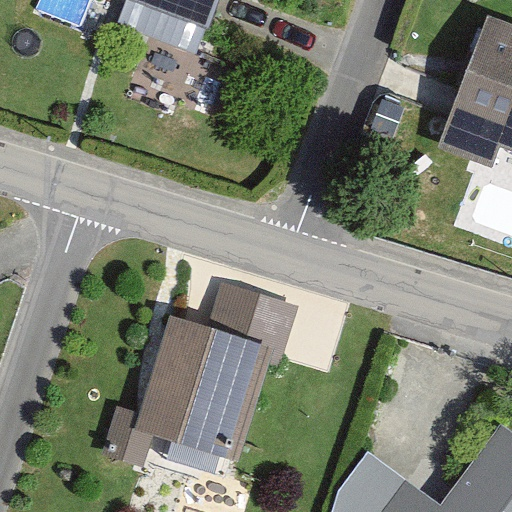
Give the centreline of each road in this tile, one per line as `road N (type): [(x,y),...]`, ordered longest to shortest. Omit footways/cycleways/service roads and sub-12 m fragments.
road 1 (residential): [(91,181),(0,456)]
road 2 (residential): [(285,240),(375,0)]
road 3 (residential): [(511,309),(285,240)]
road 4 (residential): [(285,240),(91,181)]
